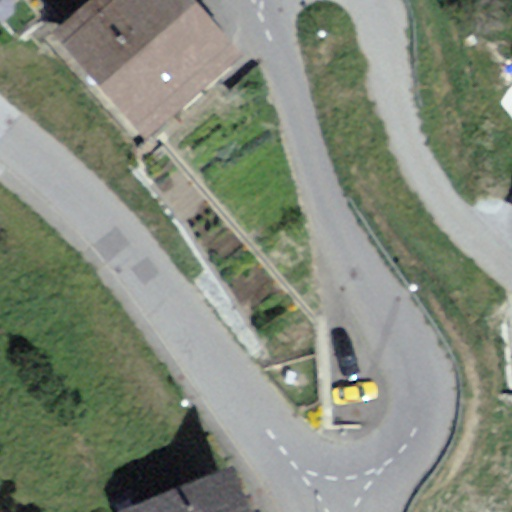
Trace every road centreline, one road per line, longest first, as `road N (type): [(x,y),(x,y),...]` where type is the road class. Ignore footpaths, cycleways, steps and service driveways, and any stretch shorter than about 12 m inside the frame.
road 1 (residential): [(321,495),(388,460),(408,429),(412,389),(398,343),(341,241),(256,0)]
road 2 (unclassified): [(321,495),(132,256),(0,131)]
